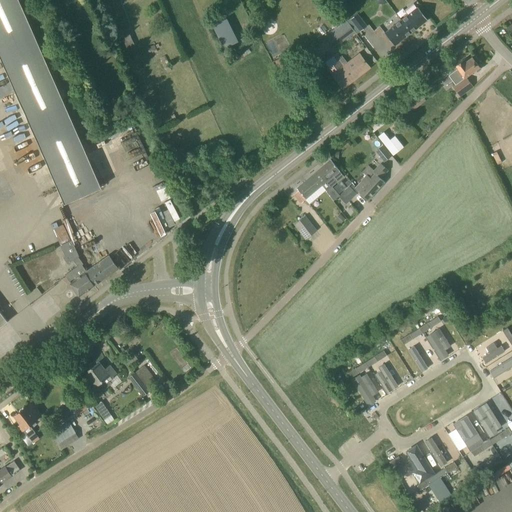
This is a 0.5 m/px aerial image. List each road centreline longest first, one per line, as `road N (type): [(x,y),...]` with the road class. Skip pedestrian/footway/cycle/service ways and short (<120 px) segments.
road 1 (unclassified): [(230,353),(507,58)]
road 2 (tertiary): [(207,290),(221,233),(245,200),(475,18)]
road 3 (residential): [(386,429),(399,448),(492,389),(468,351),(375,410)]
road 4 (unclassified): [(0,507),(230,353)]
road 5 (unclassified): [(0,389),(114,302),(207,290)]
road 6 (tertiary): [(325,480),(230,353)]
